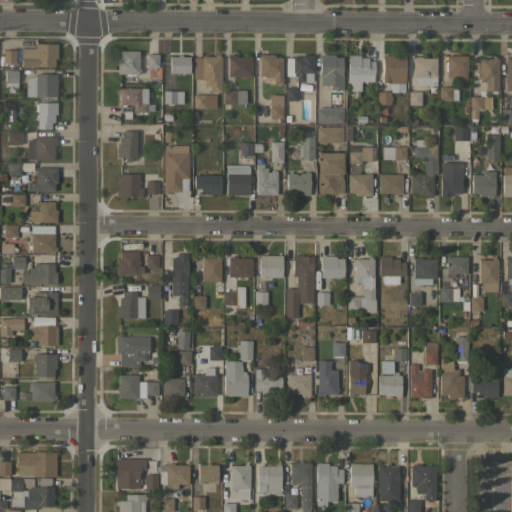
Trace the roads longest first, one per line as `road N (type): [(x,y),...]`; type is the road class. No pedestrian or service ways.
road 1 (residential): [(511,433),(0,429)]
road 2 (residential): [(84,511),(86,0)]
road 3 (residential): [(511,22),(0,21)]
road 4 (residential): [(511,224),(87,226)]
